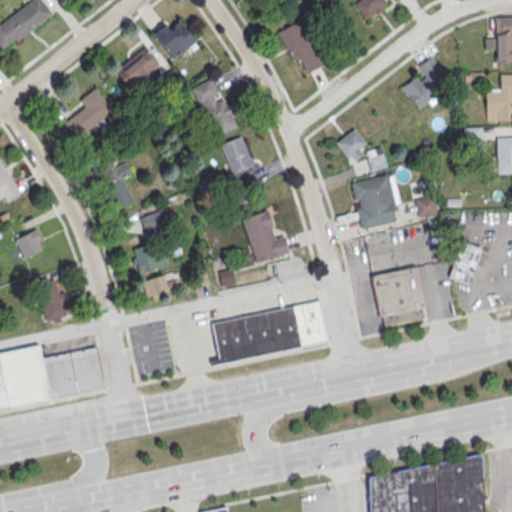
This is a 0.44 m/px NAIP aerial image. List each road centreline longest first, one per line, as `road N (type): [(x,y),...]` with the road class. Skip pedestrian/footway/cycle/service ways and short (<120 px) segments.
road 1 (primary): [(32,511),(511,414)]
road 2 (primary): [(511,340),(71,427)]
road 3 (residential): [(209,0),(265,91),(300,175),(330,278),(345,373)]
road 4 (residential): [(1,101),(87,248),(125,417)]
road 5 (primary): [(477,348),(466,368),(259,415),(255,431),(263,442),(299,459)]
road 6 (residential): [(489,0),(425,26),(284,134)]
road 7 (residential): [(131,0),(0,101)]
road 8 (primary): [(0,496),(89,473),(90,450),(71,427)]
